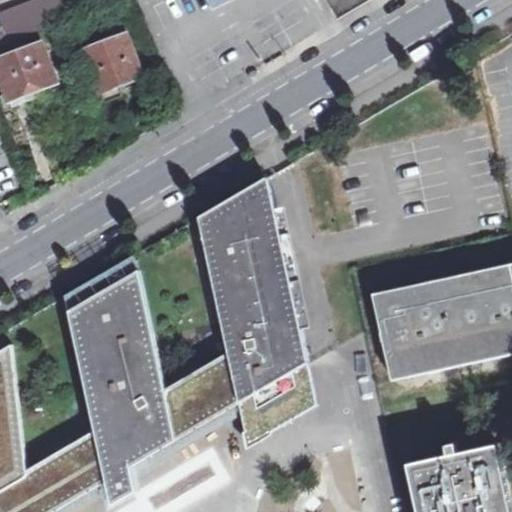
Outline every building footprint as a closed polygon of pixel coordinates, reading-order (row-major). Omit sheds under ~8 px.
[(34,0),(0,13),(0,21),(1,26),(0,26),(0,45),(119,0),(34,0)] [(128,34),(86,49),(102,92),(124,84),(144,76),(128,34)] [(42,42),(0,57),(0,72),(12,104),(29,98),(27,93),(34,90),(56,82),(42,42)] [(168,390),(142,271),(72,311),(97,431),(109,482),(242,405),(311,364),(274,193),(205,233),(231,353),(168,390)] [(394,380),(437,371),(511,354),(511,264),(375,295),(394,380)] [(0,511),(57,511),(109,482),(97,431),(29,472),(13,346),(0,353),(0,511)] [(251,447),(320,406),(311,364),(242,405),(251,447)] [(511,511),(496,446),(412,465),(422,511),(511,511)]
